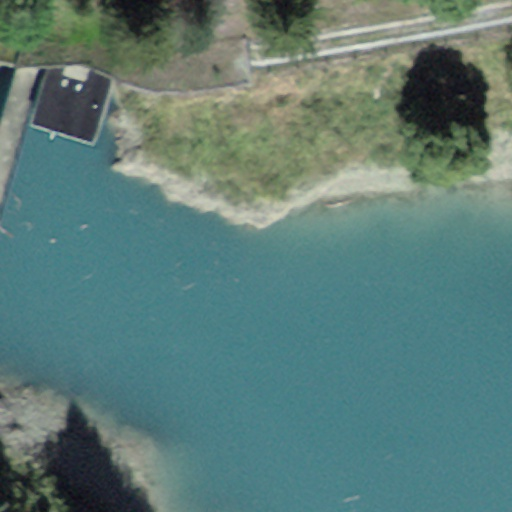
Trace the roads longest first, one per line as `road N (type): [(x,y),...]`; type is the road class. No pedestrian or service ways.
road 1 (track): [(511,9),(245,53),(31,51),(0,159)]
road 2 (track): [(0,429),(54,458),(113,511)]
